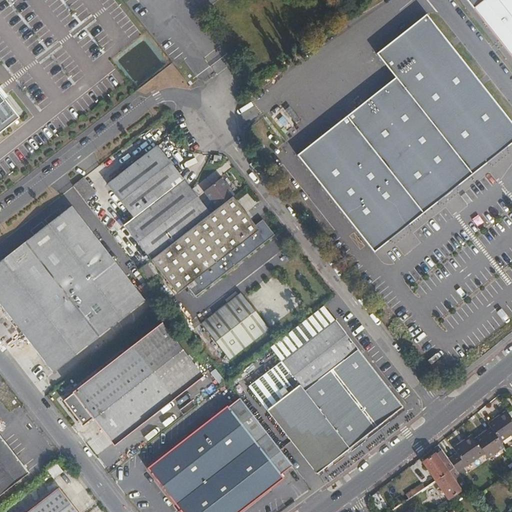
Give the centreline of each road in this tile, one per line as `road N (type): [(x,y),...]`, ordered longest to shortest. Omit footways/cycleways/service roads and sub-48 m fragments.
road 1 (unknown): [(396,0),(306,105),(286,152),(287,168),(378,281)]
road 2 (unknown): [(340,284),(252,360),(243,384),(329,505)]
road 3 (tertiary): [(350,490),(507,365)]
